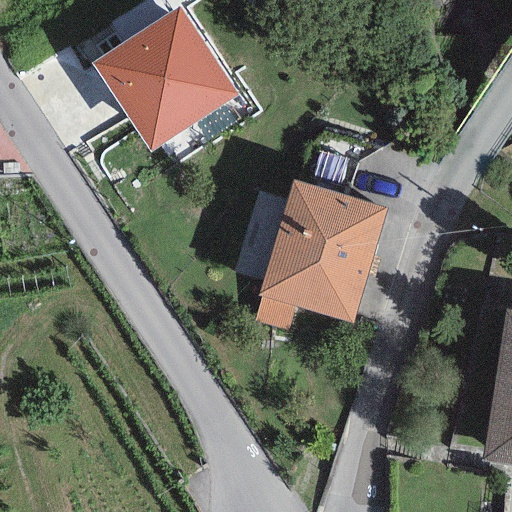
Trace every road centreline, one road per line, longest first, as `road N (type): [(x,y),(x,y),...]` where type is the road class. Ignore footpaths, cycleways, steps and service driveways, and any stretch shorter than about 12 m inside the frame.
road 1 (residential): [(267,511),(0,90)]
road 2 (residential): [(511,93),(449,185),(431,230),(384,361),(355,511)]
